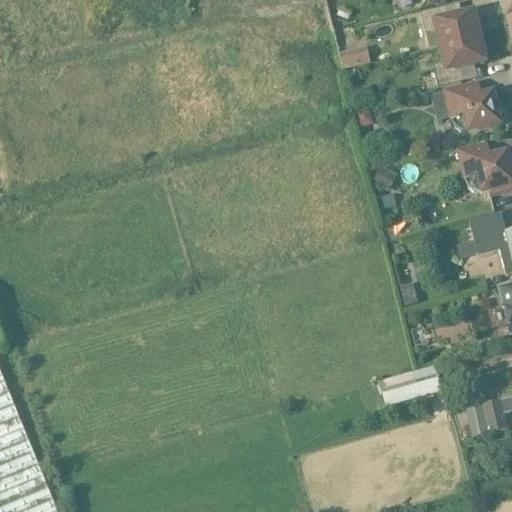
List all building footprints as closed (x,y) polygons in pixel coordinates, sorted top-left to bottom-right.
[(439,50),(478,41),(472,16),(446,22),(443,10),(419,15),(425,38),(436,35),(439,50)] [(484,66),(478,41),(439,50),(443,65),(432,68),(437,91),(461,86),(458,72),(484,66)] [(353,53),(339,56),(343,72),(356,69),(353,53)] [(461,134),(468,135),(468,136),(499,128),(492,97),(475,101),(472,88),(444,94),(450,122),(452,122),(455,130),(461,134)] [(433,123),(444,121),(439,96),(428,98),(433,123)] [(369,112),(354,116),(358,131),(373,127),(369,112)] [(475,195),(482,196),(482,197),(489,195),(490,199),(511,193),(511,167),(509,168),(506,157),(489,161),(485,147),(457,154),(463,182),(465,181),(467,189),(475,195)] [(511,235),(506,237),(500,216),(468,224),(477,260),(499,254),(505,279),(511,277),(511,235)] [(511,287),(498,291),(510,337),(511,336),(511,287)] [(412,288),(400,291),(404,309),(417,306),(412,288)] [(438,382),(435,370),(377,387),(380,398),(438,382)] [(0,511),(55,511),(0,375),(0,511)] [(511,399),(482,408),(489,435),(508,430),(504,415),(511,412),(511,399)]
